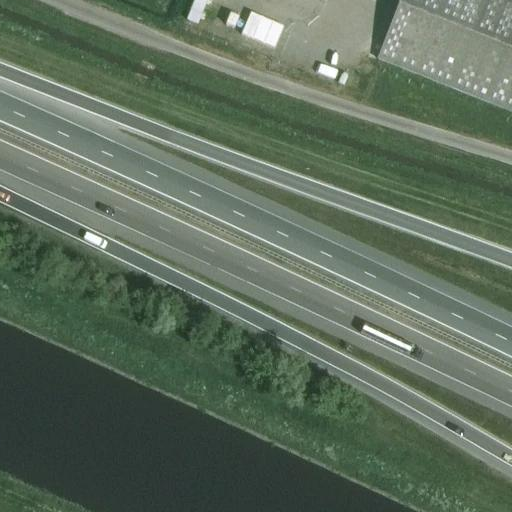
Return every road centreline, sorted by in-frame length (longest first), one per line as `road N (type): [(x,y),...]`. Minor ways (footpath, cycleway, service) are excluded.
road 1 (motorway): [(0,195),(282,334),(511,460)]
road 2 (motorway): [(511,346),(0,106)]
road 3 (motorway): [(0,157),(511,395)]
road 4 (motorway): [(511,264),(0,71)]
road 5 (unclassified): [(511,163),(61,0)]
